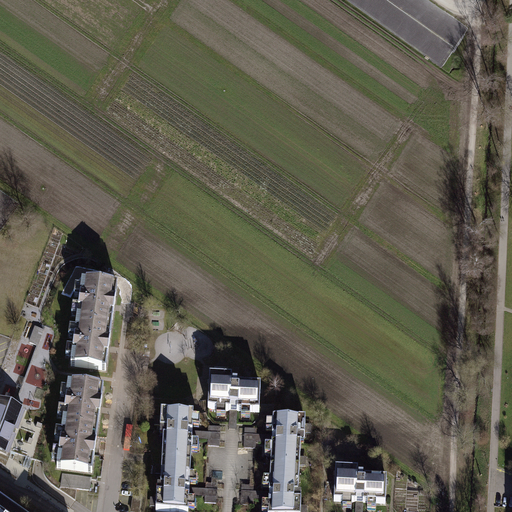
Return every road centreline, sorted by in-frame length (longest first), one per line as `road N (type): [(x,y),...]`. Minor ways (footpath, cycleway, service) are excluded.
road 1 (track): [(511,50),(490,511)]
road 2 (residential): [(130,359),(110,511)]
